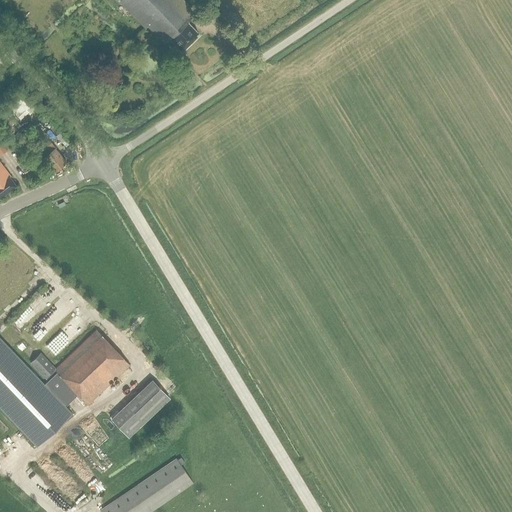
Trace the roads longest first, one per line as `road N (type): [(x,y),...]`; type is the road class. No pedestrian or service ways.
road 1 (secondary): [(315,511),(103,163)]
road 2 (unclassified): [(103,163),(351,0)]
road 3 (secondary): [(103,163),(0,42)]
